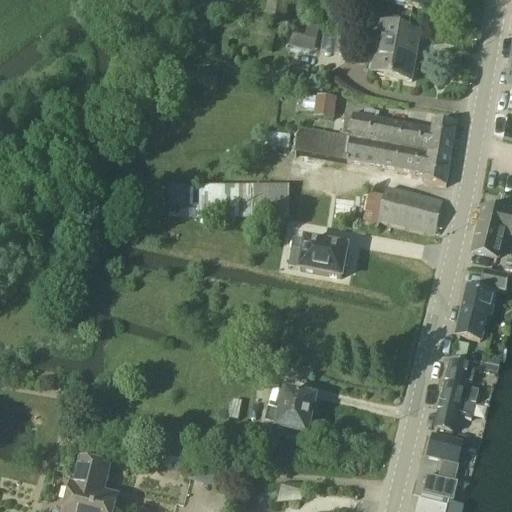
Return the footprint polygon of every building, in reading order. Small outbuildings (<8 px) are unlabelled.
[(268,0),(266,22),(284,24),(288,1),(277,0),(268,0)] [(430,13),(432,0),(391,0),(390,6),(430,13)] [(123,39),(143,30),(135,11),(115,20),(123,39)] [(317,43),(320,29),(308,26),(305,41),(317,43)] [(412,85),(420,35),(381,29),(373,78),(412,85)] [(304,99),(302,114),(315,116),(317,101),(304,99)] [(315,116),(315,119),(333,122),(336,102),(317,100),(317,101),(315,116)] [(342,138),(342,139),(351,141),(350,143),(386,149),(416,153),(419,130),(378,124),(379,116),(365,114),(364,122),(354,120),(345,119),(342,138)] [(429,155),(452,158),(457,126),(434,123),(433,132),(429,155)] [(425,177),(429,155),(433,132),(419,130),(416,153),(386,149),(383,170),(425,177)] [(343,142),(350,143),(351,141),(342,139),(342,138),(299,131),(295,156),(340,163),(343,142)] [(270,135),(268,148),(288,151),(290,138),(270,135)] [(386,149),(350,143),(343,142),(340,163),(383,170),(386,149)] [(447,189),(452,158),(429,155),(425,177),(424,186),(447,189)] [(200,189),(200,222),(290,222),(290,189),(200,189)] [(436,238),(443,205),(387,193),(385,199),(380,226),(436,238)] [(369,196),(363,228),(378,231),(380,226),(385,199),(369,196)] [(511,215),(511,210),(511,202),(498,199),(495,211),(511,215)] [(511,215),(511,216),(483,210),(472,256),(497,261),(500,248),(507,249),(511,225),(511,215)] [(294,242),(292,251),(304,254),(300,273),(342,281),(344,269),(348,270),(351,254),(347,253),(347,251),(294,242)] [(479,296),(467,293),(455,340),(479,346),(485,319),(488,320),(493,299),(494,295),(505,297),(509,281),(483,275),(480,291),(479,296)] [(450,364),(441,398),(475,406),(478,394),(463,390),(464,383),(472,385),(475,371),(468,369),(468,368),(450,364)] [(496,375),(498,370),(481,365),(479,371),(496,375)] [(269,412),(266,425),(278,428),(277,432),(307,439),(308,437),(310,436),(312,436),(315,433),(316,431),(316,428),(315,426),(314,424),(313,422),(311,421),(316,401),(286,395),(281,415),(269,412)] [(475,406),(441,398),(433,431),(452,435),(457,415),(465,417),(464,421),(471,423),(472,418),(475,406)] [(238,422),(242,404),(233,402),(229,421),(238,422)] [(462,446),(435,439),(432,438),(426,460),(442,464),(439,480),(428,479),(423,496),(444,501),(443,503),(453,505),(456,493),(449,491),(451,485),(453,486),(458,467),(456,467),(462,446)] [(73,489),(66,511),(115,511),(117,506),(101,502),(110,470),(83,463),(76,490),(73,489)] [(446,511),(447,509),(448,504),(422,498),(421,503),(419,502),(416,511),(446,511)]
